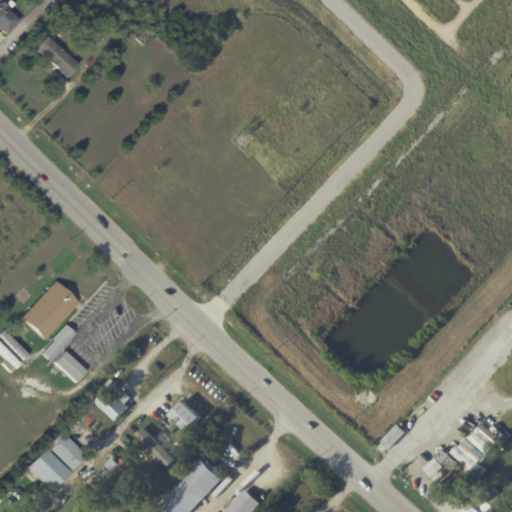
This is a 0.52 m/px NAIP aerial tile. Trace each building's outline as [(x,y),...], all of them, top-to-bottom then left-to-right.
[(17,21),(18,22),(4,37),(0,33),(0,2),(5,7),(4,8),(17,21)] [(54,32),(59,27),(65,33),(60,38),(54,32)] [(115,34),(121,29),(125,34),(119,39),(115,34)] [(142,31),(150,40),(141,49),(133,40),(142,31)] [(65,79),(65,80),(32,51),(44,37),(77,67),(65,79)] [(64,292),(76,304),(42,341),(18,319),(53,282),(64,292)] [(64,326),(73,334),(46,363),(38,355),(50,341),(49,340),(63,325),(64,326)] [(21,360),(0,339),(0,333),(2,331),(27,356),(22,361),(21,360)] [(0,345),(18,365),(13,370),(0,356),(0,345)] [(63,353),(85,373),(75,385),(53,365),(63,353)] [(122,399),(131,407),(117,422),(98,403),(107,394),(116,403),(121,398),(122,399)] [(70,402),(74,399),(78,404),(74,407),(70,402)] [(187,403),(202,418),(189,432),(172,416),(185,402),(187,403)] [(382,442),(391,450),(407,432),(398,424),(382,442)] [(166,449),(178,461),(168,471),(147,452),(151,448),(144,441),(153,431),(158,436),(165,429),(175,439),(166,449)] [(59,432),(84,456),(70,471),(45,447),(59,432)] [(121,438),(132,449),(123,459),(131,467),(126,472),(132,477),(124,485),(105,466),(113,458),(107,453),(121,438)] [(484,466),(490,471),(483,480),(473,472),(469,477),(461,470),(466,465),(453,453),(460,445),(462,447),(469,440),(490,457),(483,465),(484,466)] [(43,449),(67,473),(48,492),(24,468),(43,449)] [(450,457),(460,466),(453,474),(443,465),(450,457)] [(438,479),(435,482),(431,477),(430,478),(424,471),(438,459),(444,467),(438,472),(441,476),(438,479)] [(192,511),(155,511),(203,460),(208,464),(210,462),(221,471),(218,475),(224,480),(209,498),(207,496),(192,511)] [(86,488),(106,469),(111,474),(91,493),(86,488)] [(462,504),(446,491),(454,481),(456,483),(460,477),(475,490),(463,505),(462,504)] [(226,511),(247,491),(262,505),(255,511),(226,511)] [(477,511),(476,511),(484,501),(493,509),(490,511),(477,511)]
